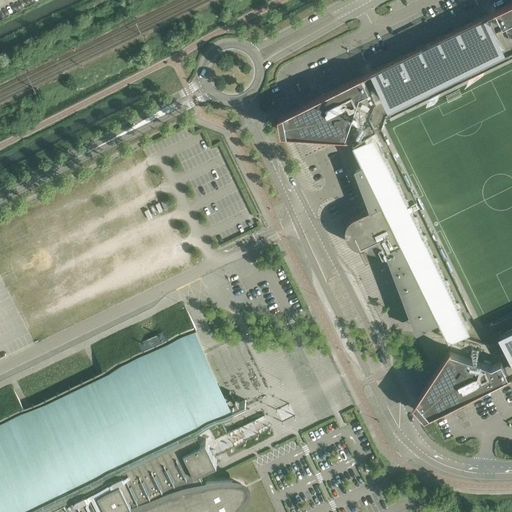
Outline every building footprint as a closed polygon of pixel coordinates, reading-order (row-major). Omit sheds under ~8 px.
[(511,0),(495,9),(502,24),(511,19),(511,0)] [(370,70),(377,85),(387,106),(504,50),(486,13),(370,70)] [(361,74),(282,113),(277,116),(280,132),(344,137),(359,94),(369,89),(361,74)] [(354,133),(354,134),(356,139),(372,131),(369,126),(354,133)] [(356,166),(370,206),(371,207),(354,215),(352,217),(349,218),(348,221),(346,223),(345,226),(345,229),(345,232),(345,235),(346,237),(348,240),(350,242),(352,244),(355,245),(358,246),(361,247),(380,251),(382,254),(386,252),(388,252),(417,330),(438,320),(447,339),(468,329),(373,134),(353,144),(353,145),(362,164),(356,166)] [(23,409),(0,419),(0,511),(232,511),(234,510),(236,508),(237,506),(239,505),(240,503),(241,502),(242,501),(242,500),(243,499),(243,498),(244,497),(244,495),(244,493),(245,491),(245,490),(245,489),(244,488),(244,487),(244,486),(243,485),(242,484),(241,483),(240,483),(239,482),(238,482),(236,481),(234,481),(232,481),(230,480),(228,480),(226,480),(224,480),(222,480),(221,480),(218,481),(216,481),(213,481),(211,482),(208,482),(206,482),(205,480),(200,471),(199,469),(217,461),(217,460),(214,456),(221,452),(246,440),(240,427),(227,433),(226,430),(220,419),(231,414),(221,394),(202,354),(194,337),(196,336),(194,331),(196,330),(194,326),(167,339),(163,332),(140,343),(143,350),(102,370),(96,373),(29,406),(23,409)] [(511,328),(499,335),(511,361),(511,328)] [(415,399),(413,403),(423,416),(424,416),(425,415),(428,414),(508,375),(501,360),(491,365),(448,350),(415,399)] [(239,402),(236,404),(229,390),(221,394),(231,414),(239,410),(237,406),(240,404),(239,402)]
